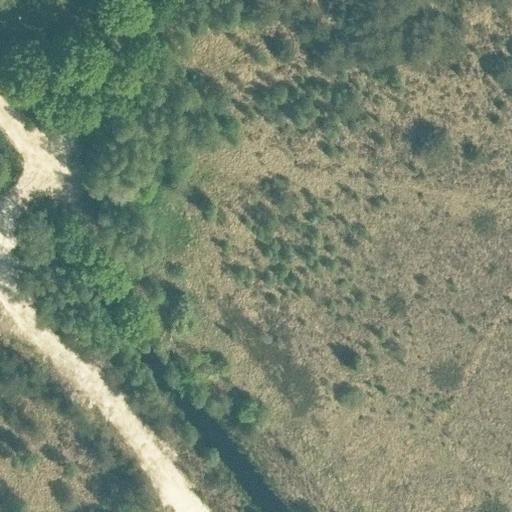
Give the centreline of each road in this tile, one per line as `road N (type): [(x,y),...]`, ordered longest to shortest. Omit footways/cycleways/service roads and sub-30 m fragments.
road 1 (track): [(187,511),(115,407),(34,332),(0,279)]
road 2 (track): [(142,0),(77,121),(63,132),(22,131),(0,102)]
